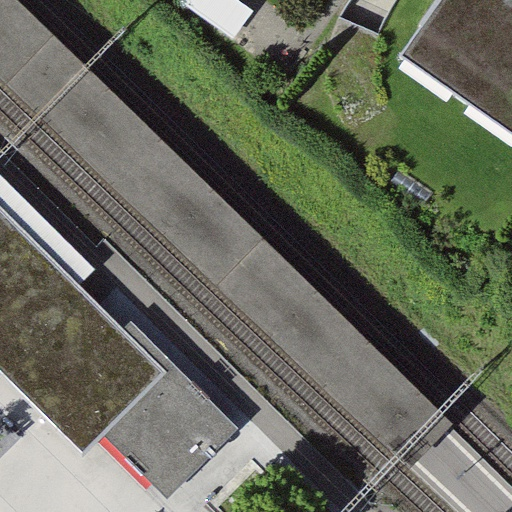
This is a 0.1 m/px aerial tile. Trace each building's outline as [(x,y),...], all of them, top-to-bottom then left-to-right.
[(55,45),(9,0),(0,0),(0,79),(11,91),(415,474),(435,453),(456,431),(298,281),(55,45)] [(511,0),(437,0),(389,69),(511,155),(511,0)] [(0,184),(0,214),(92,306),(107,291),(0,184)] [(106,320),(92,306),(0,214),(0,382),(9,391),(61,443),(83,465),(105,442),(167,380),(123,337),(120,333),(106,320)] [(123,337),(167,380),(105,442),(170,509),(243,435),(132,327),(123,337)]
